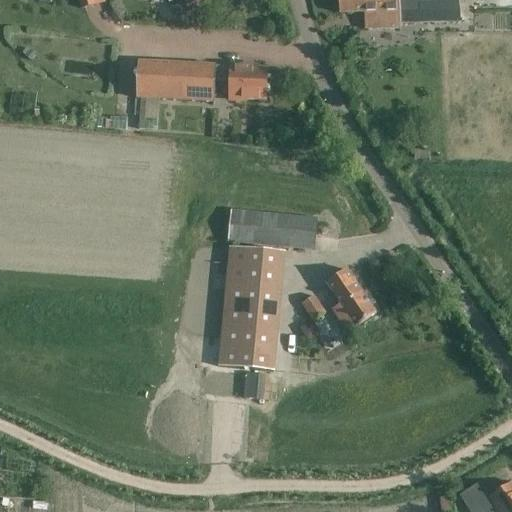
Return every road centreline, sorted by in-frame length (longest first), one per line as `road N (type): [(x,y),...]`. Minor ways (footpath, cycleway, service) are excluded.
road 1 (track): [(0,426),(137,486),(193,488),(403,484),(511,426)]
road 2 (residential): [(511,375),(340,118),(294,0)]
